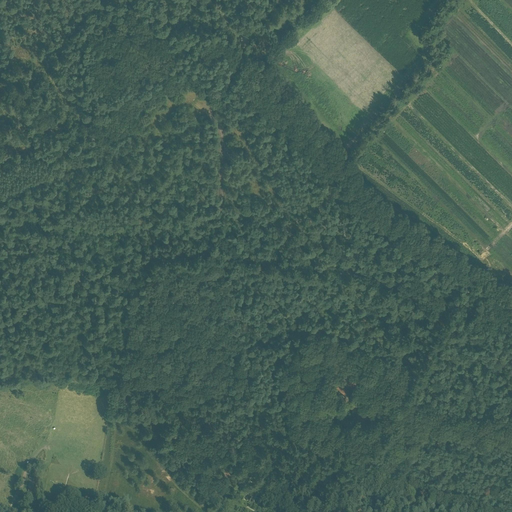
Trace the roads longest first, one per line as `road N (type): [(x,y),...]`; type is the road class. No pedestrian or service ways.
road 1 (track): [(0,310),(160,252),(189,250),(346,270),(511,320)]
road 2 (track): [(218,251),(221,149),(213,109),(277,0)]
road 3 (track): [(0,197),(212,114)]
